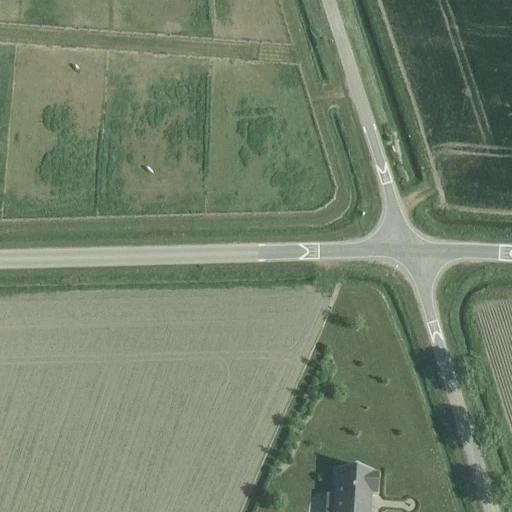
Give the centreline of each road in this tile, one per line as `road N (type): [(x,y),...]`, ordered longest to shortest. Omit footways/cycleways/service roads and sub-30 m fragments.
road 1 (unclassified): [(0,257),(407,249)]
road 2 (unclassified): [(492,511),(407,249)]
road 3 (unclassified): [(407,249),(325,0)]
